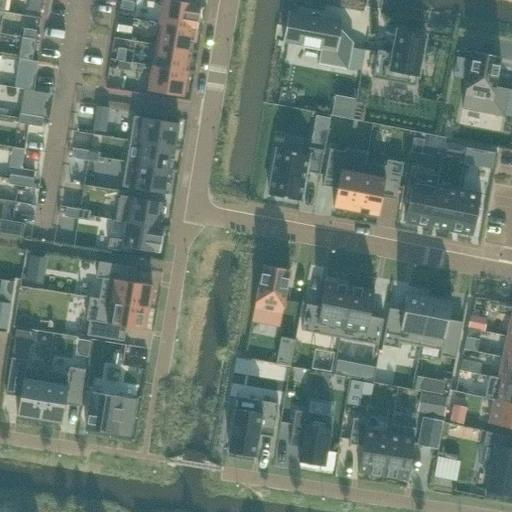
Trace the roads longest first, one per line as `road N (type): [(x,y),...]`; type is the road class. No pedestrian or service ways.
road 1 (residential): [(196,213),(511,273)]
road 2 (residential): [(467,511),(222,469)]
road 3 (residential): [(229,0),(196,213)]
road 4 (residential): [(196,213),(182,246),(161,372)]
